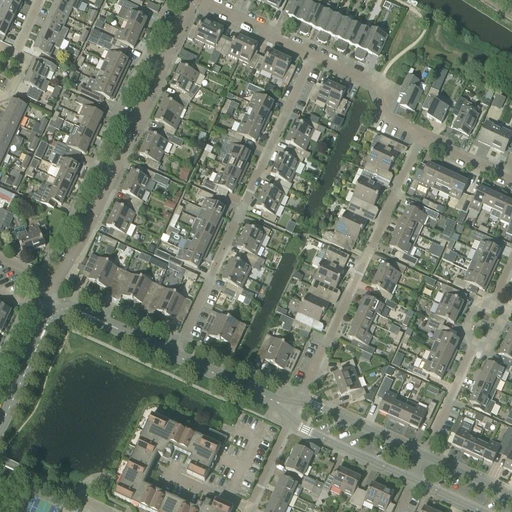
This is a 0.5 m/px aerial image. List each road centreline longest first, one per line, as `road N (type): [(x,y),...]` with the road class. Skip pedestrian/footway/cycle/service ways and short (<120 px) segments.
road 1 (residential): [(175,355),(312,55)]
road 2 (residential): [(50,287),(76,250),(192,0)]
road 3 (residential): [(294,411),(422,136)]
road 4 (residential): [(422,136),(385,118),(378,86),(312,55)]
road 5 (tertiary): [(424,455),(316,405),(294,411)]
road 6 (tertiary): [(294,411),(304,430),(412,479)]
road 7 (tertiary): [(294,411),(175,355)]
road 8 (tertiary): [(175,355),(81,312),(56,312)]
road 9 (tertiary): [(56,312),(0,426)]
road 10 (residential): [(312,55),(199,0)]
